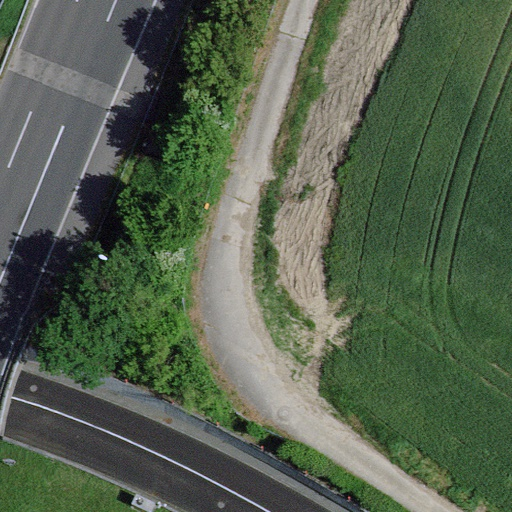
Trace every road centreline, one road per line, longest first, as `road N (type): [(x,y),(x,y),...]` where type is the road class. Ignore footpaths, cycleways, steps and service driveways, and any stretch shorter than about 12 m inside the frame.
road 1 (unclassified): [(443,511),(289,410),(258,380),(228,302),(239,205),(306,0)]
road 2 (motorway): [(0,235),(98,0)]
